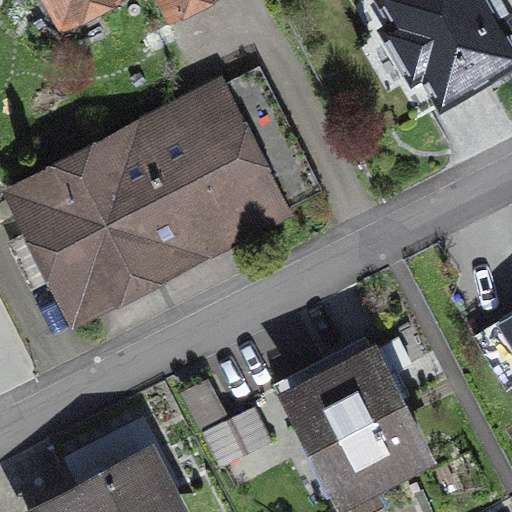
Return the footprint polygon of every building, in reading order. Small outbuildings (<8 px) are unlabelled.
[(58,0),(66,16),(99,0),(185,0),(186,0),(58,0)] [(511,35),(492,0),(374,0),(372,1),(434,112),(511,68),(511,35)] [(219,82),(1,187),(69,326),(287,221),(219,82)] [(511,320),(502,327),(511,344),(511,320)] [(366,341),(284,384),(339,489),(421,445),(366,341)] [(182,511),(145,442),(23,506),(26,511),(182,511)]
